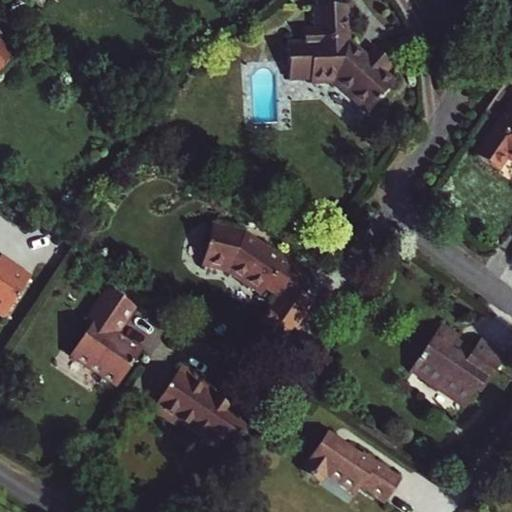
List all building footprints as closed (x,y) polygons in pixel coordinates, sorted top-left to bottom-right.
[(306,43),(288,44),(289,81),(311,80),(312,85),(335,84),(368,116),(396,85),(384,74),(391,67),(377,52),(367,62),(358,54),(361,50),(350,40),(348,5),(316,7),(317,28),(305,29),(306,43)] [(0,77),(2,79),(17,63),(5,51),(9,48),(0,39),(0,77)] [(21,59),(9,48),(5,51),(17,63),(21,59)] [(511,101),(479,151),(499,165),(508,152),(511,155),(511,101)] [(293,344),(297,338),(304,328),(319,305),(306,296),(317,281),(251,237),(218,229),(208,264),(232,270),(268,295),(272,290),(287,299),(269,327),(293,344)] [(0,313),(7,318),(34,278),(3,256),(0,260),(0,313)] [(130,306),(104,288),(83,319),(89,324),(67,356),(98,377),(94,383),(109,393),(138,350),(113,332),(130,306)] [(407,371),(464,410),(476,391),(480,394),(506,357),(480,339),(474,349),(468,357),(459,351),(460,349),(453,344),(457,338),(459,336),(441,324),(407,371)] [(309,331),(304,328),(297,338),(302,340),(309,331)] [(474,349),(457,338),(453,344),(460,349),(459,351),(468,357),(474,349)] [(214,400),(219,393),(178,366),(148,410),(173,427),(176,423),(195,436),(194,438),(222,458),(249,419),(226,404),(225,407),(214,400)] [(356,454),(322,431),(295,470),(316,483),(321,477),(325,471),(339,480),(335,486),(350,496),(355,488),(379,504),(398,477),(359,450),(356,454)] [(321,477),(335,486),(339,480),(325,471),(321,477)]
